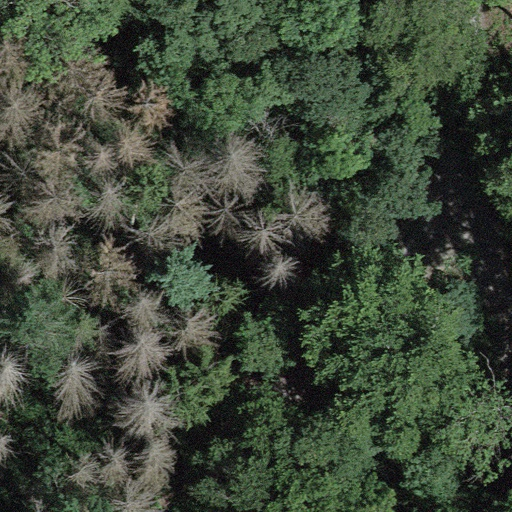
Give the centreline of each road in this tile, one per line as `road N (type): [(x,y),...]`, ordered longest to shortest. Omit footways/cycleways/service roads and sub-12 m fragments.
road 1 (track): [(456,0),(445,190),(372,289),(294,356),(193,511)]
road 2 (track): [(445,190),(500,304),(498,428),(471,511)]
